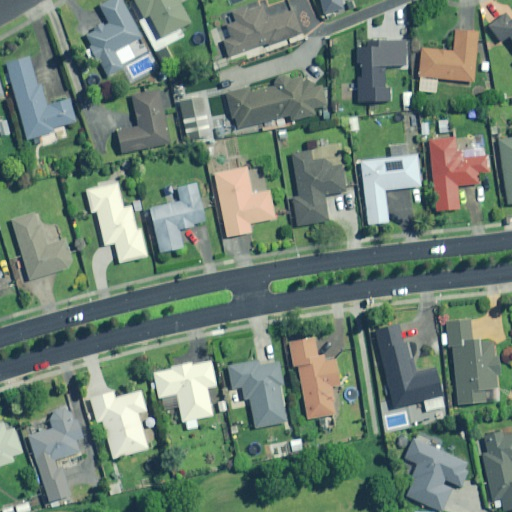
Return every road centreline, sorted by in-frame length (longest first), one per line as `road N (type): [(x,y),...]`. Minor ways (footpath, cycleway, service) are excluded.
road 1 (secondary): [(245,277),(511,241)]
road 2 (secondary): [(511,268),(250,305)]
road 3 (secondary): [(250,305),(0,368)]
road 4 (secondary): [(0,341),(245,277)]
